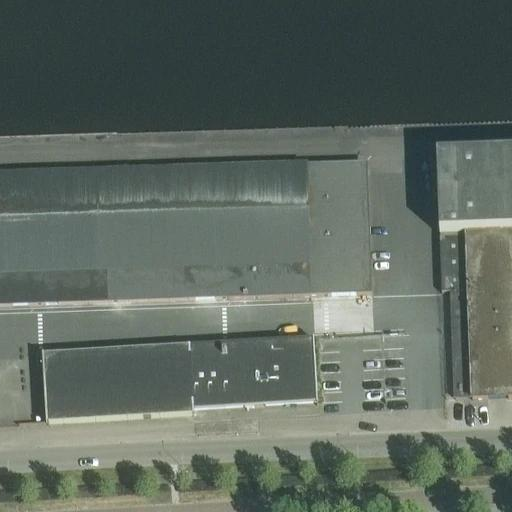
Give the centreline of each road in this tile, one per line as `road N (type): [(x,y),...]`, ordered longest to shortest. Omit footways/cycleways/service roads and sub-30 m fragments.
road 1 (unknown): [(0,332),(411,310),(422,443)]
road 2 (unclassified): [(0,463),(511,439)]
road 3 (residential): [(239,511),(511,497)]
